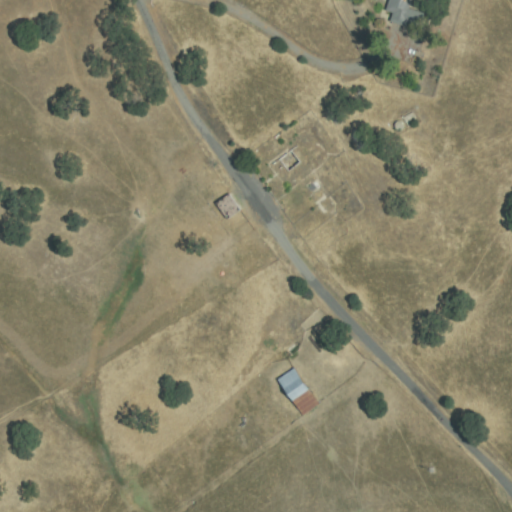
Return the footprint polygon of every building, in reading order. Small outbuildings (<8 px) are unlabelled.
[(410,0),(408,9),(424,14),(419,31),(391,22),(394,11),(389,9),(392,0),(410,0)] [(409,127),(404,118),(413,113),(418,123),(409,127)] [(271,163),(292,185),(324,155),(303,133),(271,163)] [(229,196),(239,209),(229,218),(219,205),(229,196)] [(318,403),(303,413),(280,380),(294,370),(318,403)]
